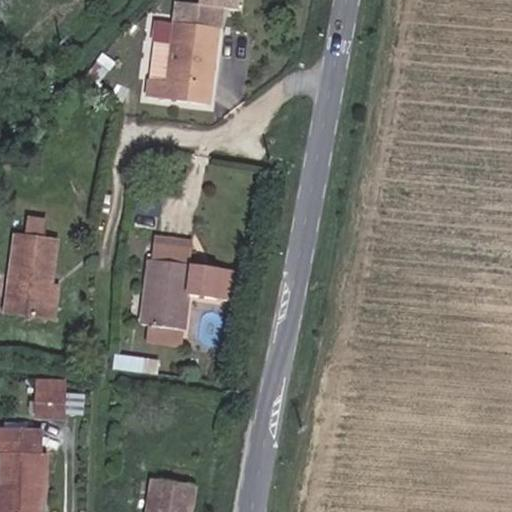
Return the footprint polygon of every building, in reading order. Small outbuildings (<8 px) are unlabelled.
[(232,12),(233,0),(192,0),(192,7),(232,12)] [(201,107),(213,30),(169,24),(166,46),(161,83),(143,82),(141,98),(201,107)] [(143,82),(161,83),(166,46),(148,45),(143,82)] [(139,212),(160,215),(162,200),(141,196),(139,212)] [(56,283),(61,236),(46,235),(48,219),(32,217),(30,233),(18,232),(8,313),(47,318),(51,282),(56,283)] [(185,248),(134,243),(132,263),(184,268),(185,248)] [(184,268),(132,263),(125,326),(176,330),(179,299),(221,302),(223,271),(184,268)] [(61,319),(65,283),(56,283),(51,282),(47,318),(61,319)] [(59,417),(63,387),(38,384),(34,414),(59,417)] [(69,393),(68,413),(83,414),(85,394),(69,393)] [(0,511),(43,511),(44,500),(53,501),(57,456),(50,457),(51,430),(4,425),(1,450),(7,450),(4,484),(1,483),(0,491),(0,511)] [(144,511),(187,511),(191,483),(149,477),(144,511)]
